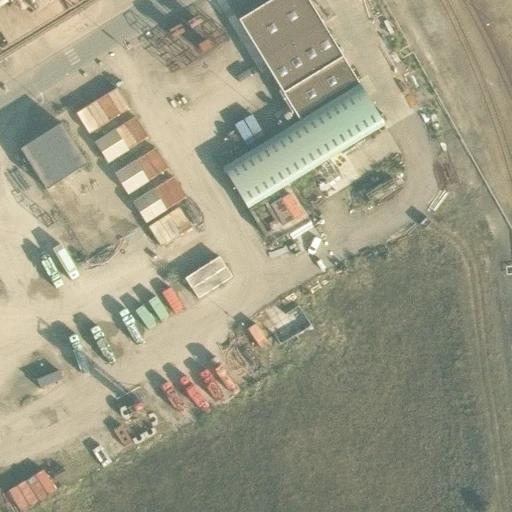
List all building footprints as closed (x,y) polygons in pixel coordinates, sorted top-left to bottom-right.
[(385,127),(358,84),(345,59),(308,0),(276,0),(240,23),(285,96),(299,120),(222,168),(248,210),(385,127)] [(116,88),(76,114),(90,135),(129,108),(116,88)] [(135,117),(94,143),(107,162),(147,136),(135,117)] [(20,150),(59,209),(99,183),(60,124),(20,150)] [(155,149),(114,174),(127,194),(167,169),(155,149)] [(173,177),(132,203),(145,223),(186,197),(173,177)] [(218,254),(184,277),(199,299),(233,275),(218,254)] [(0,302),(7,317),(0,319),(0,362),(50,339),(28,294),(7,303),(3,295),(0,296),(0,302)]
